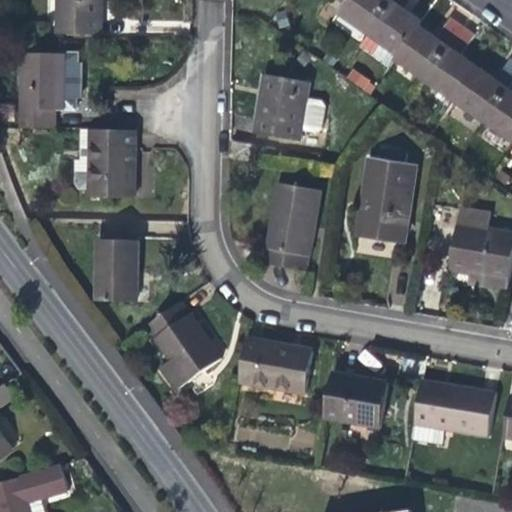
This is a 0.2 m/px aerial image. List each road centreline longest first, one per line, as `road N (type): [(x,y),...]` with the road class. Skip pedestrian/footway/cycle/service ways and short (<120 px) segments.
road 1 (residential): [(204,1),(198,216),(216,262),(255,298),(511,347)]
road 2 (residential): [(190,511),(0,250)]
